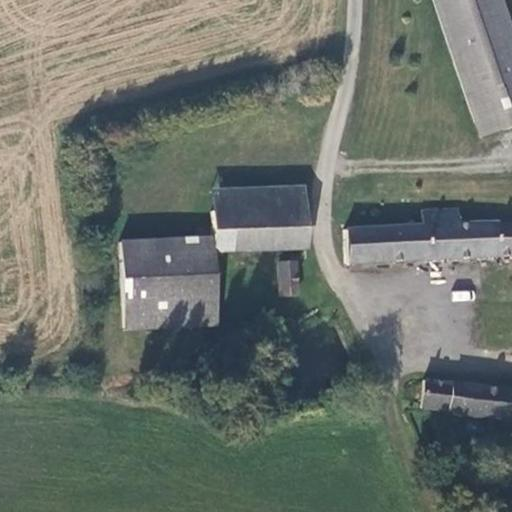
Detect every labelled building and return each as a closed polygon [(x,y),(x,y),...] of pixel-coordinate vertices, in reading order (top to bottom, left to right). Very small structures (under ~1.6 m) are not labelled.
[(511,125),(511,46),(496,0),(433,0),(478,136),(511,125)] [(207,192),(207,212),(301,208),(300,190),(207,192)] [(301,208),(207,212),(208,251),(302,248),(301,208)] [(421,227),(342,230),(344,264),(511,254),(511,224),(495,226),(492,224),(456,224),(455,210),(420,211),(421,227)] [(117,255),(122,329),(210,324),(205,250),(117,255)] [(277,260),(277,296),(299,296),(299,260),(277,260)] [(511,423),(511,422),(511,392),(422,381),(418,410),(449,413),(458,417),(511,423)]
